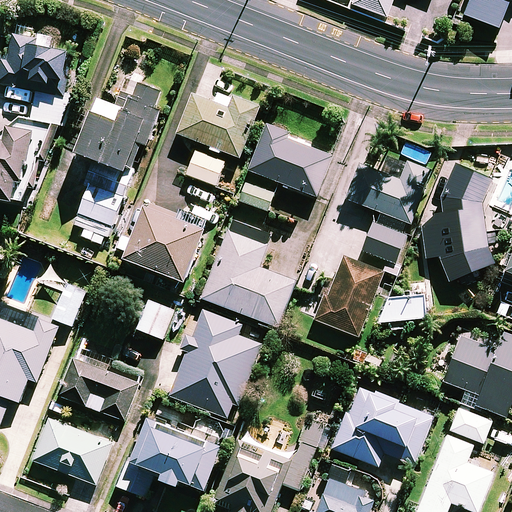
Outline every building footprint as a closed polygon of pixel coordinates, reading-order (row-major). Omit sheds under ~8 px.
[(388,22),(396,0),(358,0),(355,10),(388,22)] [(511,0),(467,0),(461,17),(501,33),(511,5),(511,0)] [(0,66),(0,87),(36,94),(37,89),(50,91),(51,85),(66,87),(71,58),(37,52),(39,42),(14,38),(10,62),(1,61),(0,66)] [(167,100),(139,89),(132,105),(121,101),(117,111),(100,104),(79,159),(127,178),(140,145),(149,148),(167,100)] [(179,138),(211,150),(210,155),(222,159),(224,154),(242,161),(261,110),(217,94),(213,105),(194,98),(179,138)] [(0,138),(0,205),(16,208),(17,205),(24,206),(30,190),(36,192),(61,130),(22,122),(0,139),(0,138)] [(318,201),(334,161),(310,151),(312,146),(291,137),(268,128),(250,174),(318,201)] [(226,166),(198,154),(188,178),(216,189),(226,166)] [(433,175),(408,165),(401,184),(361,168),(348,202),(412,227),(433,175)] [(451,284),(496,268),(483,214),(495,182),(461,169),(443,217),(428,225),(427,260),(442,261),(451,284)] [(275,196),(247,186),(241,204),(269,214),(275,196)] [(124,201),(91,188),(76,227),(109,240),(124,201)] [(207,236),(146,213),(127,264),(187,287),(207,236)] [(273,239),(234,224),(204,301),(279,331),(297,285),(260,271),(273,239)] [(408,238),(375,226),(364,254),(397,267),(408,238)] [(385,275),(345,260),(336,282),(332,281),(316,322),(360,340),(385,275)] [(86,294),(65,286),(52,321),(74,329),(86,294)] [(427,324),(426,300),(387,301),(388,325),(427,324)] [(176,312),(150,303),(139,332),(165,342),(176,312)] [(172,399),(229,421),(235,406),(239,408),(263,347),(238,338),(242,328),(204,313),(172,399)] [(36,334),(0,321),(0,434),(11,403),(21,406),(30,382),(39,385),(59,329),(40,322),(36,334)] [(511,409),(511,340),(506,338),(500,355),(464,341),(447,385),(468,394),(464,404),(508,421),(511,409)] [(109,369),(77,357),(61,399),(127,424),(141,387),(107,374),(109,369)] [(398,403),(404,388),(376,378),(371,392),(360,388),(334,452),(380,470),(385,456),(415,468),(435,418),(398,403)] [(494,424),(461,411),(452,433),(485,446),(494,424)] [(114,446),(52,421),(36,463),(98,488),(114,446)] [(170,479),(168,484),(180,489),(182,483),(206,493),(223,450),(150,421),(134,462),(130,461),(119,489),(146,500),(157,473),(170,479)] [(246,445),(243,444),(235,465),(232,464),(216,506),(232,511),(274,511),(284,487),(302,494),(325,431),(308,425),(293,463),(246,445)] [(475,449),(449,438),(420,511),(450,511),(453,505),(469,511),(481,511),(495,476),(468,466),(475,449)] [(372,511),(377,498),(331,481),(319,511),(372,511)]
